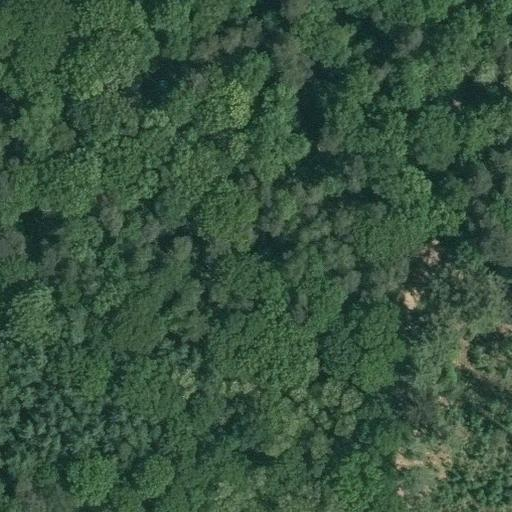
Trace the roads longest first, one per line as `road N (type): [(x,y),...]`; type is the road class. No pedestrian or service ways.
road 1 (track): [(483,0),(414,274)]
road 2 (track): [(354,511),(414,274)]
